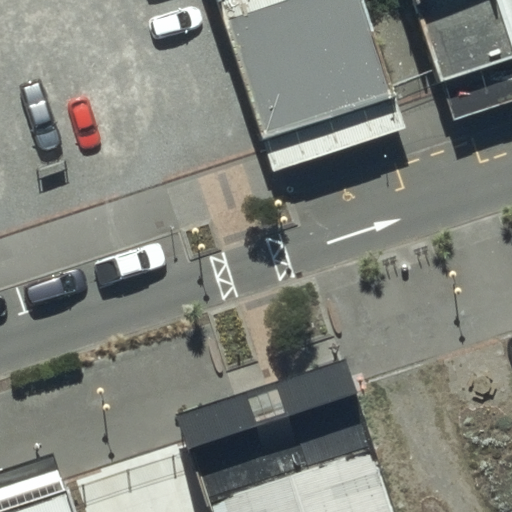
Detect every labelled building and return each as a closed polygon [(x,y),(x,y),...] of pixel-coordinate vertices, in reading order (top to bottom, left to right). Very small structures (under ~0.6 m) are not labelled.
[(220,0),(267,146),(393,106),(359,0),(220,0)] [(511,66),(511,28),(502,0),(417,0),(447,88),(511,66)] [(511,0),(502,0),(511,28),(511,0)] [(389,511),(350,392),(176,448),(196,511),(389,511)] [(75,511),(69,494),(15,511),(75,511)]
